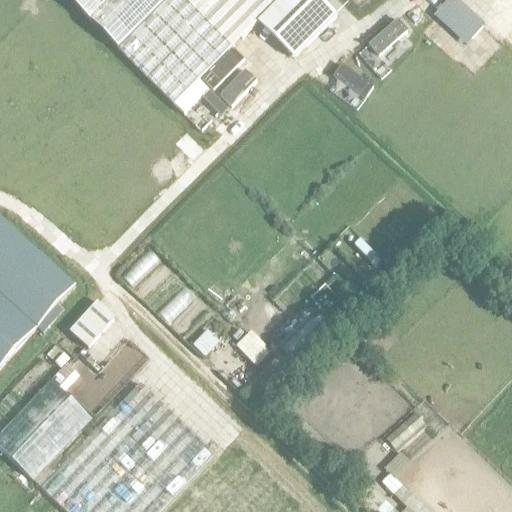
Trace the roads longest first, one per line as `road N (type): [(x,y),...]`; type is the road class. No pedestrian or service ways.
road 1 (track): [(348,511),(95,272),(0,199)]
road 2 (track): [(95,272),(246,116),(407,0)]
